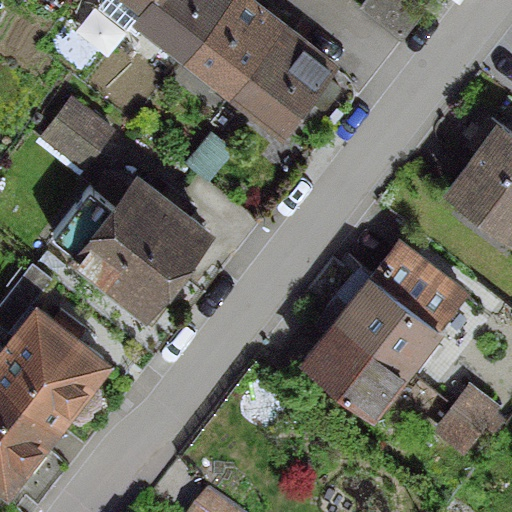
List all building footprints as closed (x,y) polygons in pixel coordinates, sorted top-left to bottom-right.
[(145,0),(96,0),(98,8),(119,24),(126,23),(132,15),(133,15),(145,0)] [(145,0),(133,15),(182,53),(222,0),(145,0)] [(222,0),(182,53),(229,90),(278,27),(243,0),(222,0)] [(328,66),(278,27),(229,90),(279,129),(328,66)] [(86,155),(107,129),(67,98),(47,124),(86,155)] [(511,135),(496,124),(446,188),(505,233),(511,224),(511,135)] [(172,207),(180,197),(164,185),(157,195),(133,176),(111,205),(85,185),(48,233),(142,305),(200,228),(172,207)] [(401,368),(460,293),(392,240),(360,282),(340,266),(314,300),(322,307),(312,320),(323,329),(334,315),(401,368)] [(0,348),(0,381),(50,421),(99,358),(68,334),(76,324),(56,308),(47,319),(33,307),(0,348)] [(300,359),(367,412),(401,368),(334,315),(323,329),(300,359)] [(50,421),(0,381),(0,481),(2,483),(50,421)] [(434,427),(458,447),(490,406),(465,386),(434,427)] [(225,511),(204,497),(193,511),(225,511)]
